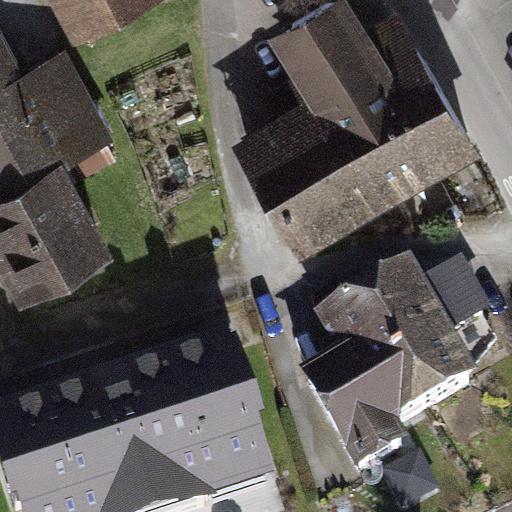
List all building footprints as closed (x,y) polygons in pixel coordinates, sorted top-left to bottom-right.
[(140,0),(64,0),(84,33),(140,0)] [(354,18),(344,0),(324,0),(255,38),(293,108),(235,139),(300,260),(476,165),(387,0),(354,18)] [(25,81),(0,34),(0,33),(0,240),(25,288),(98,250),(55,168),(108,141),(66,60),(25,81)] [(412,265),(359,294),(425,413),(511,365),(511,356),(463,267),(425,289),(412,265)] [(425,413),(359,294),(310,320),(332,360),(290,384),(342,479),(398,448),(390,432),(425,413)] [(260,511),(218,379),(0,448),(0,500),(3,511),(260,511)]
